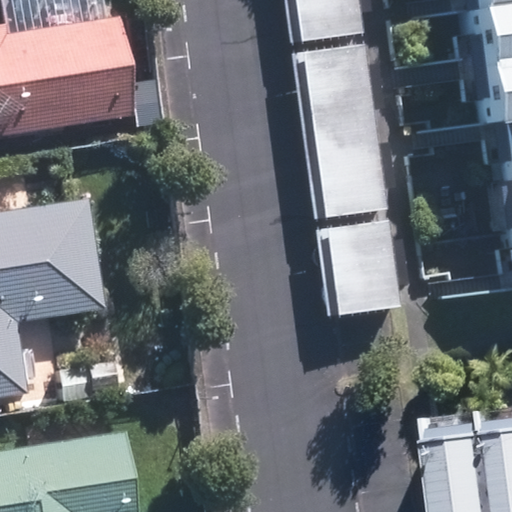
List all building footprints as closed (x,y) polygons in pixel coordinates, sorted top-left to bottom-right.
[(279,0),(285,36),(356,25),(352,0),(279,0)] [(511,3),(467,9),(473,53),(511,48),(511,3)] [(0,50),(0,142),(130,123),(115,33),(0,50)] [(357,41),(284,53),(311,219),(384,207),(357,41)] [(511,62),(475,68),(482,119),(511,114),(511,62)] [(511,122),(495,125),(502,171),(511,169),(511,122)] [(511,179),(502,181),(509,225),(511,224),(511,179)] [(0,391),(23,387),(12,323),(100,310),(83,197),(0,209),(0,391)] [(383,221),(308,231),(320,313),(394,303),(383,221)] [(126,359),(52,370),(56,398),(130,386),(126,359)] [(511,511),(511,424),(443,433),(453,511),(511,511)] [(132,511),(120,430),(0,447),(0,511),(132,511)]
